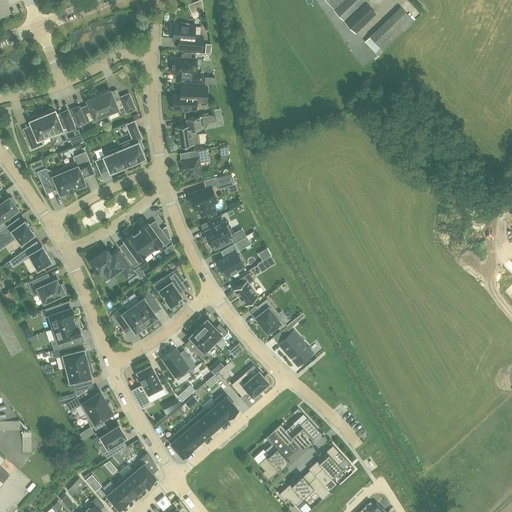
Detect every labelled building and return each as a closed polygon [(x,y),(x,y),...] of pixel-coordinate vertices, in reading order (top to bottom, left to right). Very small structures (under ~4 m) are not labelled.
[(358,11),(346,0),(343,0),(334,9),(356,33),(376,14),(366,3),(358,11)] [(346,0),(358,11),(366,3),(363,1),(364,0),(346,0)] [(414,21),(400,7),(365,41),(379,56),(414,21)] [(174,24),(172,40),(178,40),(178,48),(202,50),(203,36),(194,35),(195,25),(188,25),(188,23),(181,22),(180,24),(174,24)] [(181,58),(172,58),(172,59),(170,60),(170,64),(171,65),(171,73),(177,74),(177,81),(201,82),(202,76),(199,74),(194,74),(195,59),(191,59),(191,52),(195,52),(185,51),(181,55),(181,58)] [(206,102),(207,86),(181,86),(180,95),(173,94),(173,96),(172,98),(171,102),(173,104),(173,109),(195,109),(196,101),(206,102)] [(100,92),(97,93),(106,114),(118,109),(123,106),(126,113),(136,109),(129,93),(119,97),(120,99),(115,101),(110,90),(107,90),(104,91),(100,92)] [(106,114),(97,93),(94,95),(92,96),(89,98),(86,100),(91,111),(86,113),(89,121),(94,119),(106,114)] [(86,122),(79,106),(71,109),(78,126),(86,122)] [(47,113),(42,115),(50,135),(52,134),(53,136),(61,133),(60,130),(66,128),(68,131),(75,128),(71,117),(63,120),(61,114),(57,116),(55,110),(53,111),(52,108),(46,111),(47,113)] [(50,135),(42,115),(37,117),(36,115),(30,117),(31,120),(29,121),(34,132),(26,136),(31,149),(43,144),(41,138),(50,135)] [(215,125),(223,123),(221,115),(213,116),(215,125)] [(177,147),(197,144),(199,143),(198,134),(195,134),(195,130),(201,129),(200,117),(186,119),(187,125),(175,127),(177,147)] [(134,143),(121,149),(127,165),(130,164),(131,166),(137,163),(136,161),(145,158),(141,148),(143,147),(139,139),(141,138),(137,126),(129,130),(134,143)] [(127,165),(121,149),(117,150),(116,148),(108,152),(109,154),(103,156),(104,157),(96,161),(101,173),(109,169),(110,172),(112,171),(113,173),(119,171),(119,168),(127,165)] [(209,161),(207,148),(189,151),(191,158),(180,159),(183,174),(186,174),(187,177),(202,175),(199,162),(209,161)] [(64,167),(63,167),(73,189),(86,184),(85,183),(79,168),(90,164),(85,152),(73,157),(77,165),(72,167),(72,166),(64,167)] [(73,189),(63,167),(57,172),(58,173),(53,175),(51,171),(45,168),(38,171),(43,184),(54,179),(60,194),(73,189)] [(235,184),(232,172),(213,177),(217,189),(235,184)] [(217,201),(211,185),(189,194),(189,196),(188,198),(190,203),(192,203),(194,210),(199,208),(201,215),(215,210),(213,203),(217,201)] [(119,200),(126,210),(138,203),(131,192),(119,200)] [(10,198),(9,197),(0,203),(0,221),(0,222),(18,209),(14,204),(16,203),(12,197),(10,198)] [(215,249),(232,241),(230,236),(232,235),(231,233),(234,232),(228,222),(226,223),(225,221),(224,221),(220,215),(207,221),(210,228),(203,232),(211,246),(212,245),(215,249)] [(8,224),(0,230),(0,240),(4,238),(8,244),(16,238),(21,244),(34,234),(33,232),(35,230),(31,226),(29,227),(24,220),(12,229),(8,224)] [(137,233),(150,251),(161,242),(163,245),(169,241),(160,228),(155,232),(153,229),(148,223),(140,228),(141,230),(137,233)] [(150,251),(137,233),(133,236),(132,234),(124,240),(129,247),(128,247),(130,249),(125,253),(134,266),(140,262),(138,259),(150,251)] [(251,243),(247,236),(235,243),(239,250),(251,243)] [(179,250),(175,244),(168,247),(172,254),(179,250)] [(28,247),(9,260),(13,266),(30,256),(37,269),(51,261),(42,246),(29,253),(26,248),(28,247)] [(111,257),(106,250),(91,261),(99,272),(100,271),(106,279),(106,278),(109,277),(110,278),(122,270),(126,275),(126,276),(127,277),(130,275),(133,273),(121,255),(115,259),(113,255),(111,257)] [(236,251),(217,262),(225,276),(231,273),(231,274),(237,271),(237,270),(244,265),(236,251)] [(184,279),(177,269),(176,269),(164,277),(162,279),(166,284),(158,289),(170,307),(178,301),(177,299),(182,296),(180,293),(185,289),(180,282),(184,279)] [(258,296),(249,283),(254,279),(249,272),(237,280),(240,284),(234,289),(245,305),(258,296)] [(54,297),(65,292),(64,291),(66,290),(63,284),(61,285),(60,283),(59,284),(56,279),(50,282),(47,274),(28,283),(34,295),(39,293),(44,302),(49,300),(50,302),(55,299),(54,297)] [(144,298),(133,305),(146,324),(149,322),(150,323),(157,318),(156,317),(157,316),(149,306),(156,301),(147,289),(141,293),(144,298)] [(257,306),(261,312),(255,316),(268,333),(269,331),(270,333),(276,328),(275,327),(281,322),(276,315),(278,313),(267,298),(257,306)] [(53,328),(74,321),(72,316),(74,315),(71,306),(64,309),(62,303),(41,310),(43,317),(48,315),(53,328)] [(146,324),(133,305),(122,313),(119,309),(113,313),(121,325),(128,321),(135,331),(136,331),(137,332),(144,328),(143,326),(146,324)] [(223,336),(225,334),(228,332),(219,323),(215,327),(207,319),(198,327),(214,344),(223,336)] [(74,321),(53,328),(57,341),(52,343),(55,350),(74,345),(77,344),(76,338),(78,338),(77,335),(80,334),(77,325),(75,325),(74,321)] [(298,364),(312,352),(293,330),(292,331),(287,325),(279,331),(285,337),(279,342),(298,364)] [(206,352),(214,344),(198,327),(189,336),(198,344),(193,349),(202,358),(207,353),(206,352)] [(74,345),(55,350),(52,350),(52,354),(58,353),(59,356),(62,355),(66,368),(88,363),(87,361),(90,360),(88,354),(86,354),(84,349),(84,348),(84,349),(76,351),(74,345)] [(175,347),(162,357),(177,379),(196,366),(189,356),(184,359),(175,347)] [(301,374),(312,367),(309,361),(298,368),(301,374)] [(88,363),(66,368),(70,382),(69,382),(69,383),(70,382),(73,382),(77,396),(86,390),(87,390),(85,383),(87,382),(86,378),(91,377),(92,377),(91,376),(91,374),(93,374),(91,367),(89,368),(88,363)] [(141,384),(131,389),(141,408),(151,403),(146,394),(162,386),(151,365),(137,372),(140,378),(142,383),(143,383),(144,384),(141,385),(141,384)] [(245,372),(231,384),(242,396),(248,391),(252,396),(253,395),(256,393),(257,392),(258,392),(258,391),(261,389),(262,388),(261,388),(263,387),(267,383),(268,382),(258,371),(250,378),(245,372)] [(210,377),(214,382),(219,378),(215,373),(210,377)] [(70,410),(80,404),(86,414),(106,402),(102,394),(100,391),(90,397),(86,390),(77,396),(66,402),(70,410)] [(213,400),(215,402),(228,417),(238,409),(223,391),(213,400)] [(247,401),(251,407),(261,398),(257,393),(247,401)] [(102,418),(113,412),(111,410),(113,409),(109,403),(108,404),(106,402),(86,414),(95,430),(106,424),(102,418)] [(219,424),(228,417),(215,402),(206,409),(219,424)] [(205,407),(196,415),(210,432),(219,424),(206,409),(205,407)] [(210,432),(196,415),(186,423),(201,440),(210,432)] [(320,432),(307,418),(297,427),(293,423),(286,429),(280,423),(274,429),(288,445),(288,444),(294,439),(300,447),(302,448),(307,443),(307,444),(320,432)] [(22,419),(2,423),(4,432),(24,427),(22,419)] [(177,431),(192,448),(201,440),(186,423),(177,431)] [(118,452),(127,446),(123,439),(126,437),(119,425),(100,436),(104,442),(99,446),(107,458),(118,452)] [(80,434),(83,439),(93,433),(90,428),(80,434)] [(26,453),(35,453),(35,429),(26,429),(26,453)] [(268,454),(258,463),(265,470),(262,472),(269,479),(284,465),(289,461),(287,459),(280,451),(287,445),(288,445),(274,429),(265,437),(271,443),(264,450),(268,454)] [(182,456),(192,448),(177,431),(168,439),(182,456)] [(320,455),(323,458),(318,462),(323,467),(314,474),(330,492),(329,490),(337,483),(333,479),(338,474),(337,472),(342,468),(338,464),(345,458),(333,444),(320,455)] [(128,445),(127,446),(118,452),(119,453),(123,458),(133,450),(128,445)] [(131,467),(133,469),(146,485),(156,477),(151,471),(156,466),(147,452),(139,458),(140,460),(131,467)] [(0,463),(5,458),(0,453),(0,478),(3,482),(9,475),(0,466),(0,463)] [(124,459),(119,453),(115,456),(120,462),(124,459)] [(107,466),(112,472),(116,469),(111,463),(107,466)] [(137,492),(146,485),(133,469),(123,477),(137,492)] [(322,499),(330,492),(314,474),(314,475),(316,476),(309,483),(301,473),(296,477),(292,481),(279,493),(284,500),(287,498),(290,501),(291,499),(296,504),(308,493),(311,496),(315,491),(322,499)] [(85,479),(95,490),(101,485),(92,474),(85,479)] [(128,500),(137,492),(123,477),(115,485),(128,500)] [(118,508),(128,500),(115,485),(114,485),(116,487),(107,494),(118,508)] [(95,505),(87,511),(101,511),(99,509),(104,505),(96,496),(91,501),(95,505)] [(385,511),(376,502),(372,507),(368,502),(358,511),(385,511)]
